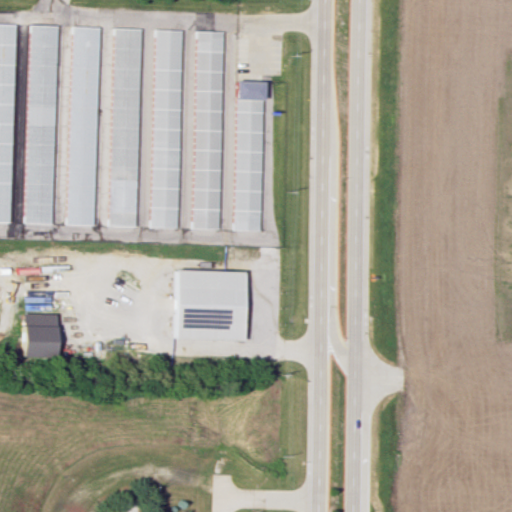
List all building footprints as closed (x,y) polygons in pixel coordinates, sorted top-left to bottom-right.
[(0,220),(7,221),(13,23),(0,23),(0,220)] [(54,25),(27,24),(22,222),(48,222),(54,25)] [(95,26),(68,25),(63,223),(90,224),(95,26)] [(105,225),(131,225),(136,28),(110,27),(105,225)] [(172,227),(178,29),(151,28),(146,226),(172,227)] [(219,31),(193,30),(187,227),(213,228),(219,31)] [(231,228),(258,228),(260,79),(233,79),(231,228)] [(236,339),(237,270),(170,268),(169,338),(236,339)] [(19,356),(52,356),(53,313),(20,312),(19,356)]
